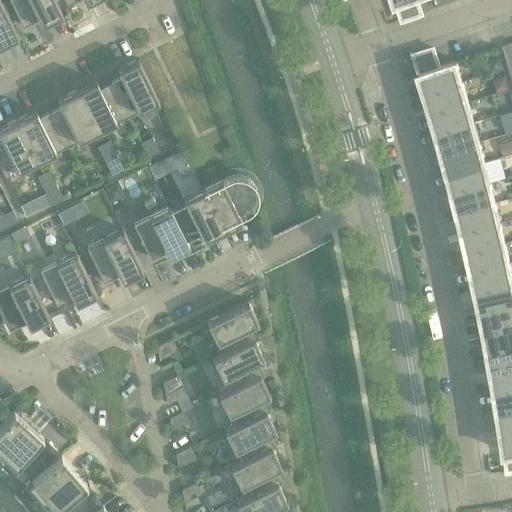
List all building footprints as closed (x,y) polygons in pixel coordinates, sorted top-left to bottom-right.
[(0,0),(0,45),(19,36),(0,0)] [(63,15),(55,0),(10,0),(24,26),(39,18),(43,25),(63,15)] [(396,0),(396,1),(395,1),(396,2),(397,2),(403,19),(402,19),(402,20),(423,13),(422,12),(421,12),(417,0),(396,0)] [(420,74),(421,74),(426,92),(426,93),(463,82),(457,63),(458,62),(457,61),(439,66),(434,50),(435,50),(435,48),(414,55),(414,56),(415,56),(420,73),(420,74)] [(494,58),(490,64),(492,71),(504,68),(503,66),(500,56),(494,58)] [(122,77),(111,82),(128,116),(159,101),(139,60),(119,70),(120,72),(122,77)] [(498,79),(495,85),(497,92),(508,88),(505,77),(498,79)] [(97,81),(78,90),(98,131),(128,116),(111,82),(100,88),(98,83),(97,81)] [(463,82),(426,93),(426,94),(427,94),(432,112),(432,113),(469,102),(463,82)] [(62,106),(51,112),(68,146),(98,131),(78,90),(58,100),(59,102),(60,102),(62,106)] [(469,102),(432,113),(433,113),(438,131),(437,132),(475,122),(469,102)] [(37,111),(17,120),(38,161),(68,146),(51,112),(40,117),(37,113),(38,113),(37,111)] [(38,161),(17,120),(0,128),(0,132),(2,136),(0,137),(0,162),(7,176),(18,170),(18,171),(38,161)] [(475,122),(437,132),(438,133),(443,151),(443,152),(480,142),(475,122)] [(153,137),(141,143),(148,157),(160,152),(153,137)] [(98,147),(105,161),(117,155),(110,141),(98,147)] [(480,142),(443,152),(443,153),(444,152),(449,171),(448,171),(448,172),(486,162),(480,142)] [(117,155),(105,161),(112,175),(124,170),(117,155)] [(166,159),(149,167),(155,179),(172,171),(166,159)] [(486,162),(448,172),(449,172),(454,190),(453,191),(491,182),(486,162)] [(38,177),(45,191),(57,185),(50,171),(38,177)] [(223,180),(204,190),(224,231),(243,221),(240,215),(247,211),(250,209),(253,207),(256,200),(257,197),(257,193),(257,189),(256,186),(254,182),(251,180),(248,178),(244,176),(241,175),(237,175),(233,176),(230,177),(223,180)] [(491,182),(453,191),(454,192),(459,211),(458,211),(496,202),(491,182)] [(119,183),(107,189),(113,201),(121,197),(123,190),(119,183)] [(57,185),(45,191),(52,205),(64,199),(57,185)] [(170,206),(169,207),(186,241),(187,241),(202,234),(204,238),(205,240),(224,231),(204,190),(184,199),(184,200),(171,207),(170,206)] [(496,202),(458,211),(459,212),(464,230),(463,231),(501,222),(496,202)] [(71,207),(58,214),(64,226),(77,219),(71,207)] [(186,241),(169,207),(150,216),(150,217),(134,224),(151,258),(167,251),(170,257),(191,247),(190,245),(189,245),(187,241),(186,241)] [(501,222),(463,231),(463,232),(464,232),(469,250),(468,250),(468,251),(506,242),(501,222)] [(24,228),(10,235),(15,245),(29,238),(24,228)] [(144,270),(124,229),(103,240),(87,248),(104,282),(120,274),(123,280),(144,270)] [(506,242),(468,251),(468,252),(469,252),(473,270),(472,270),(472,271),(510,263),(506,242)] [(97,294),(77,253),(56,263),(40,271),(57,305),(73,297),(76,304),(97,294)] [(511,270),(510,263),(472,271),(473,272),(473,271),(477,290),(476,290),(477,291),(511,283),(511,270)] [(50,317),(30,276),(9,286),(0,290),(0,306),(11,328),(26,320),(30,327),(50,317)] [(511,283),(477,291),(477,292),(478,291),(481,310),(481,311),(511,304),(511,283)] [(248,301),(208,322),(223,353),(224,354),(255,339),(256,340),(259,338),(258,336),(252,325),(257,323),(259,322),(248,301)] [(511,304),(481,311),(481,312),(482,311),(485,330),(485,331),(511,325),(511,304)] [(511,325),(485,331),(485,332),(486,332),(489,350),(488,351),(489,351),(511,347),(511,325)] [(224,354),(223,353),(214,358),(229,389),(230,390),(261,375),(261,376),(265,374),(264,372),(263,372),(258,361),(262,359),(263,359),(264,358),(256,340),(255,339),(224,354)] [(157,347),(160,360),(177,351),(172,340),(157,347)] [(511,347),(489,351),(489,352),(493,371),(492,371),(511,367),(511,347)] [(511,367),(492,371),(492,372),(493,372),(496,391),(495,391),(495,392),(511,388),(511,367)] [(164,382),(166,395),(183,387),(178,375),(164,382)] [(230,390),(229,389),(219,394),(235,425),(235,426),(267,411),(267,412),(271,410),(269,408),(264,397),(268,395),(270,394),(261,376),(261,375),(230,390)] [(511,388),(495,392),(496,392),(499,411),(499,412),(511,409),(511,388)] [(511,409),(499,412),(500,412),(502,431),(502,432),(511,430),(511,409)] [(170,418),(172,431),(190,422),(184,411),(170,418)] [(235,426),(235,425),(225,430),(241,461),(241,462),(272,447),(273,448),(276,446),(275,444),(269,433),(274,431),(276,430),(267,412),(267,411),(235,426)] [(0,428),(0,450),(16,466),(18,468),(44,439),(15,412),(0,428)] [(511,430),(502,432),(502,433),(503,432),(505,451),(505,453),(506,453),(508,470),(507,470),(507,472),(511,470),(511,430)] [(48,441),(40,450),(52,461),(60,453),(48,441)] [(176,454),(178,467),(196,458),(190,447),(176,454)] [(241,462),(241,461),(231,465),(246,497),(247,498),(278,483),(279,484),(282,482),(281,480),(275,469),(280,466),(280,467),(282,466),(273,448),(272,447),(241,462)] [(32,482),(57,510),(58,511),(59,511),(88,487),(62,456),(32,482)] [(182,490),(184,503),(202,494),(196,483),(182,490)] [(247,498),(246,497),(237,501),(241,511),(284,511),(281,505),(286,502),(286,503),(288,502),(279,484),(278,483),(247,498)] [(92,501),(90,506),(94,511),(102,505),(97,497),(92,501)]
